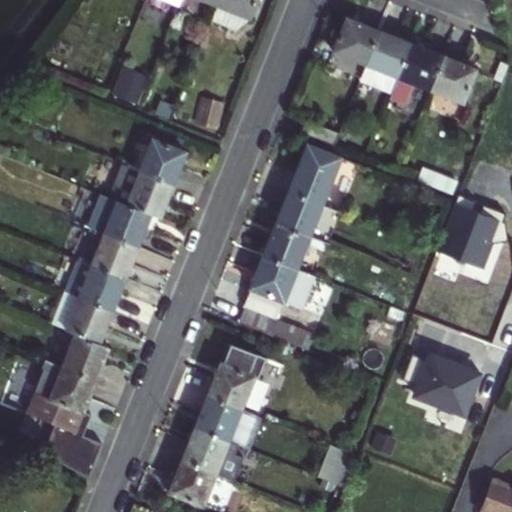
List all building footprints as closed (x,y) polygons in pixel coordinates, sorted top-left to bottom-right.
[(246,0),(218,0),(243,9),(246,0)] [(373,28),(341,16),(329,47),(361,60),(373,28)] [(406,41),(373,28),(361,60),(395,72),(406,41)] [(438,53),(406,41),(395,72),(388,89),(404,94),(410,79),(426,85),(438,53)] [(470,65),(438,53),(426,85),(458,97),(470,65)] [(395,72),(361,60),(355,76),(388,89),(395,72)] [(125,63),(116,92),(142,100),(151,71),(125,63)] [(336,127),(305,115),(299,133),(329,144),(336,127)] [(171,151),(138,138),(126,168),(159,181),(171,151)] [(337,155),(303,142),(286,187),(319,201),(337,155)] [(147,213),(159,181),(126,168),(109,162),(97,194),(138,209),(147,213)] [(307,233),(319,201),(286,187),(273,220),(307,233)] [(97,194),(90,191),(76,228),(90,234),(124,246),(138,209),(97,194)] [(475,201),(457,194),(434,255),(464,266),(466,261),(483,268),(504,213),(483,205),(480,213),(471,210),(475,201)] [(294,266),(307,233),(273,220),(260,253),(294,266)] [(112,277),(124,246),(90,234),(78,265),(112,277)] [(306,271),(294,266),(260,253),(246,289),(247,289),(236,316),(297,340),(303,324),(288,318),(306,271)] [(101,305),(112,277),(78,265),(65,260),(55,288),(101,305)] [(88,339),(101,305),(55,288),(53,287),(40,321),(64,329),(88,339)] [(96,342),(88,339),(64,329),(51,363),(83,375),(96,342)] [(480,372),(427,353),(425,359),(412,354),(403,379),(416,384),(411,397),(463,417),(480,372)] [(71,406),(83,375),(51,363),(39,395),(20,388),(11,411),(69,432),(78,409),(71,406)] [(267,382),(215,363),(204,393),(237,406),(255,413),(267,382)] [(237,406),(204,393),(192,424),(225,437),(237,406)] [(213,470),(225,437),(192,424),(179,457),(213,470)] [(343,446),(333,441),(321,473),(331,476),(343,446)] [(357,450),(343,446),(331,476),(345,481),(357,450)] [(231,477),(213,470),(179,457),(167,487),(219,507),(231,477)] [(511,511),(511,480),(486,470),(472,502),(491,509),(490,511),(511,511)]
